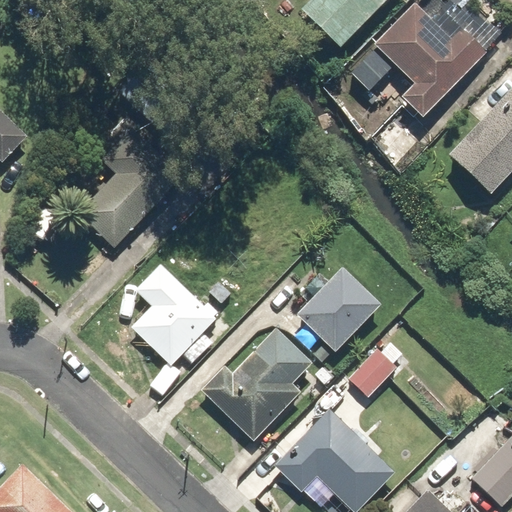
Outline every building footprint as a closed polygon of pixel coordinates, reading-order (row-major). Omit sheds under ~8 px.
[(341,52),(388,0),(312,0),(300,14),(341,52)] [(466,5),(458,13),(444,0),(434,0),(420,16),(409,6),(370,49),(411,87),(398,102),(420,121),(498,35),(466,5)] [(511,173),(511,88),(510,87),(445,159),(489,199),(511,173)] [(0,114),(0,164),(1,165),(26,138),(0,114)] [(418,144),(389,119),(372,138),(401,164),(418,144)] [(119,178),(89,204),(118,237),(179,184),(130,128),(99,155),(119,178)] [(170,368),(215,320),(187,294),(185,297),(155,268),(132,293),(148,308),(128,329),(170,368)] [(378,306),(340,270),(296,318),(334,354),(378,306)] [(223,369),(201,391),(250,443),(299,397),(289,387),(308,369),(275,333),(230,376),(223,369)] [(396,371),(376,351),(347,380),(366,400),(396,371)] [(504,428),(486,410),(457,439),(475,457),(504,428)] [(295,449),(306,459),(298,467),(287,457),(276,470),(312,503),(326,488),(351,511),(359,511),(392,476),(326,415),(295,449)] [(511,438),(471,481),(501,510),(511,498),(511,438)] [(67,511),(22,467),(0,488),(0,511),(67,511)] [(394,510),(395,511),(443,511),(417,486),(394,510)]
